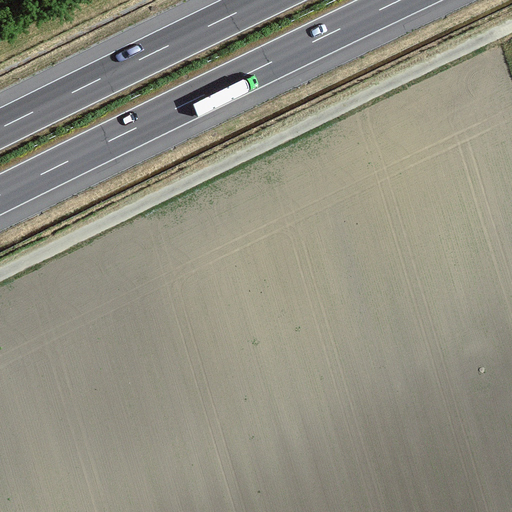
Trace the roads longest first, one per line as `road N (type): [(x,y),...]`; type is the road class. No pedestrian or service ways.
road 1 (track): [(511,25),(0,274)]
road 2 (motorway): [(0,195),(401,0)]
road 3 (motorway): [(263,0),(0,128)]
